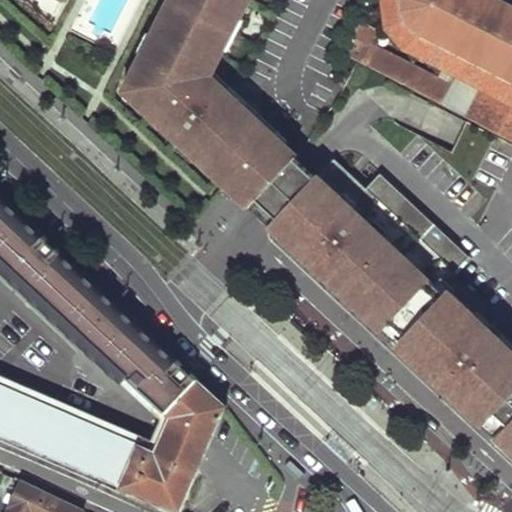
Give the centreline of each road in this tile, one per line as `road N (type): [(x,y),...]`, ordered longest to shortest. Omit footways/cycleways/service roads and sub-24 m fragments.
road 1 (residential): [(511,481),(375,347),(239,234),(168,310)]
road 2 (secondary): [(365,504),(168,310)]
road 3 (secondary): [(168,310),(0,143)]
road 4 (residential): [(0,456),(127,511)]
